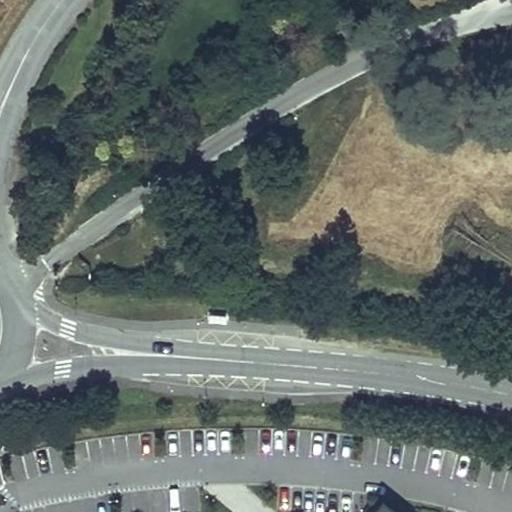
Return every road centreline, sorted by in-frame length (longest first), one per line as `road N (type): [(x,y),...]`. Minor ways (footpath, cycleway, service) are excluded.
road 1 (residential): [(8,284),(325,77),(400,38),(511,12)]
road 2 (tertiary): [(511,394),(420,376),(210,358)]
road 3 (tertiary): [(0,387),(63,369),(210,358)]
road 4 (tertiary): [(210,358),(67,330),(15,302)]
